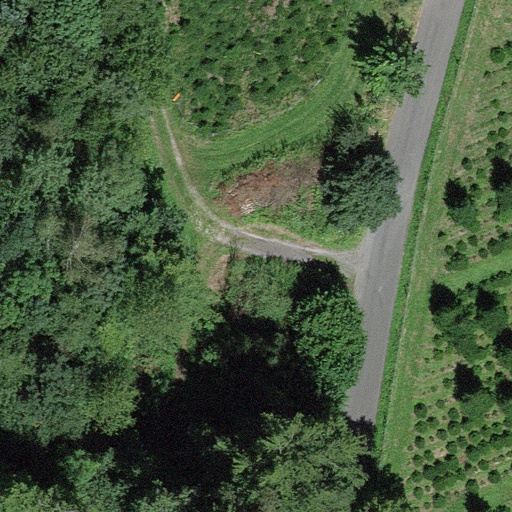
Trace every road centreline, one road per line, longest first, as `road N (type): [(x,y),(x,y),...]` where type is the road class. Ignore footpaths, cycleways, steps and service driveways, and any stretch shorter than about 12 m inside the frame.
road 1 (residential): [(353,511),(377,263),(451,0)]
road 2 (track): [(131,0),(188,205),(251,246),(377,263)]
